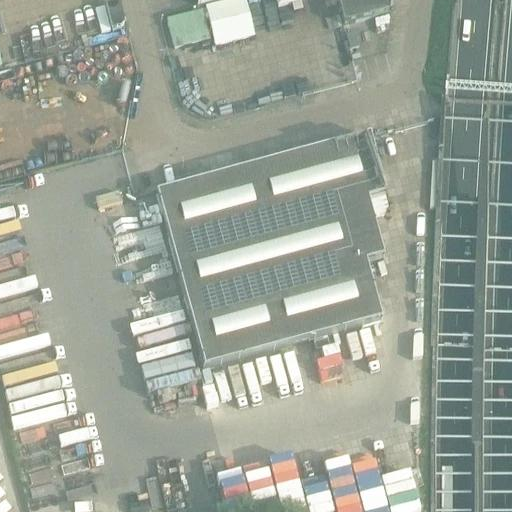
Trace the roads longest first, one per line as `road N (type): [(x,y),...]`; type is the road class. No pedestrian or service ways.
road 1 (motorway): [(478,0),(462,216),(456,511)]
road 2 (unclassified): [(419,0),(412,83),(168,155),(129,0)]
road 3 (motorway): [(511,199),(505,511)]
